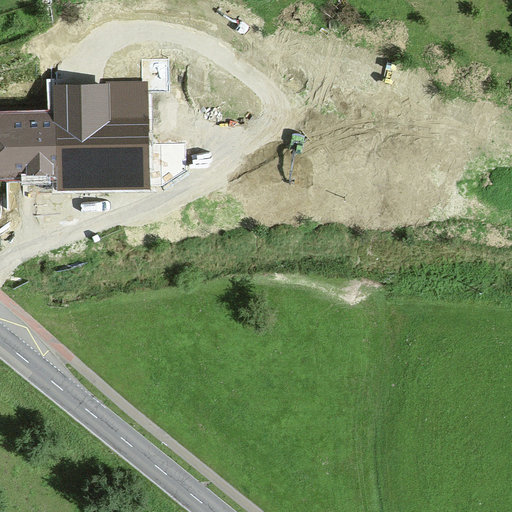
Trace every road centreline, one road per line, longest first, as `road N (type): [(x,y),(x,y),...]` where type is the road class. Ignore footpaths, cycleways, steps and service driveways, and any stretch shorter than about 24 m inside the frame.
road 1 (secondary): [(0,339),(213,511)]
road 2 (track): [(84,54),(223,47),(251,53),(274,89),(246,129)]
